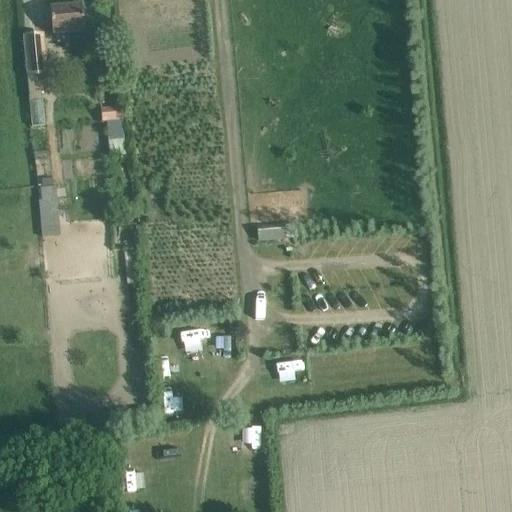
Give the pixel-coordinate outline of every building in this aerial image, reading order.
[(84,30),(83,25),(82,5),(50,8),(52,33),(84,30)] [(44,92),(49,92),(45,34),(25,36),(31,101),(42,99),(44,92)] [(122,107),(100,110),(101,123),(123,121),(122,107)] [(39,188),(41,203),(57,201),(55,186),(39,188)] [(215,384),(233,385),(233,370),(215,370),(215,384)] [(268,480),(245,480),(246,505),(269,504),(268,480)]
